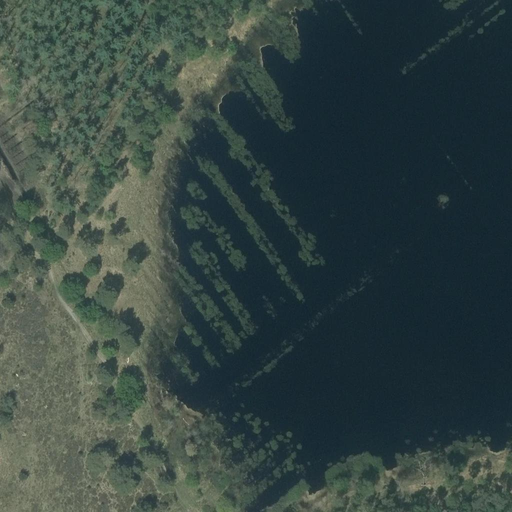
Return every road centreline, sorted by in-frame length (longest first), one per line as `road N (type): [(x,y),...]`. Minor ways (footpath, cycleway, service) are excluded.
road 1 (track): [(211,0),(177,31),(127,105),(78,218),(32,246)]
road 2 (track): [(189,511),(32,246)]
